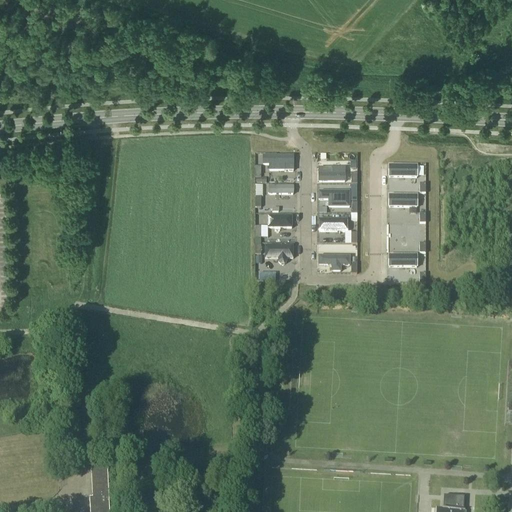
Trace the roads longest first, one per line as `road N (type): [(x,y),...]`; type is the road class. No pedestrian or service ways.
road 1 (residential): [(395,115),(392,146),(376,162),(373,272),(361,280),(312,280),(306,152),(291,132),(291,112)]
road 2 (secondary): [(291,112),(0,128)]
road 3 (track): [(68,313),(84,280),(95,118)]
